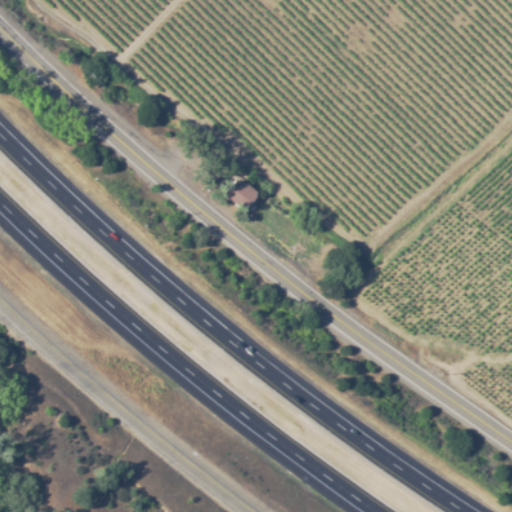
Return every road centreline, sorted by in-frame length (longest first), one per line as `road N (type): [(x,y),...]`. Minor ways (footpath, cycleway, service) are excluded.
road 1 (tertiary): [(0,29),(197,211),(511,447)]
road 2 (motorway): [(467,511),(301,400),(184,307),(0,135)]
road 3 (motorway): [(0,204),(170,356),(375,511)]
road 4 (tertiary): [(0,305),(256,511)]
